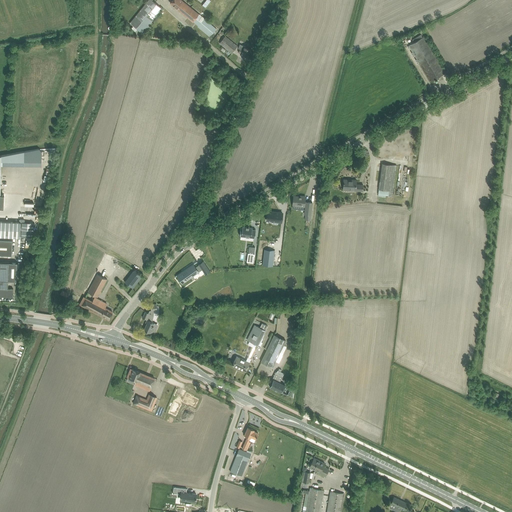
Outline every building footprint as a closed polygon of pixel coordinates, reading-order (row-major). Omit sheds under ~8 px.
[(147,0),(130,22),(137,28),(135,31),(138,33),(140,31),(142,32),(162,8),(152,0),(147,0)] [(181,0),(172,0),(170,3),(193,21),(199,14),(181,0)] [(199,14),(193,21),(198,26),(210,36),(213,33),(216,29),(204,19),(204,18),(201,22),(198,20),(201,16),(199,14)] [(421,34),(412,39),(414,42),(409,45),(430,82),(445,73),(448,71),(446,67),(443,69),(424,36),(423,37),(421,34)] [(225,36),(223,39),(219,43),(229,50),(226,53),(229,55),(231,52),(232,53),(238,46),(225,36)] [(238,48),(240,48),(239,52),(248,56),(251,49),(244,47),(245,46),(240,44),(238,48)] [(382,163),(379,189),(379,195),(389,196),(389,190),(393,190),(396,165),(382,163)] [(344,179),(344,184),(343,190),(363,191),(363,184),(356,184),(356,179),(344,179)] [(304,202),(305,196),(301,196),(301,197),(294,196),(293,205),(294,205),(293,208),(294,205),(305,207),(306,207),(305,214),(308,214),(308,215),(307,219),(310,220),(312,203),(306,202),(304,202)] [(281,222),(283,213),(268,211),(267,220),(281,222)] [(0,221),(0,236),(20,237),(21,222),(0,221)] [(32,238),(33,223),(22,223),(22,227),(21,227),(21,229),(22,229),(21,237),(27,237),(31,238),(32,238)] [(255,238),(256,229),(252,229),(253,227),(252,227),(252,228),(243,226),(243,228),(242,228),(241,227),(240,236),(241,236),(255,238)] [(12,240),(0,239),(0,254),(12,255),(12,240)] [(272,266),(274,250),(265,249),(263,265),(272,266)] [(182,272),(175,276),(175,277),(178,275),(183,282),(190,277),(199,271),(202,269),(205,274),(210,271),(203,260),(198,264),(199,265),(195,267),(193,265),(197,262),(197,261),(184,271),(182,272)] [(0,280),(8,281),(16,281),(17,263),(9,262),(0,261),(0,280)] [(125,282),(129,285),(133,288),(142,276),(134,270),(125,282)] [(97,274),(88,292),(97,297),(107,279),(97,274)] [(0,296),(13,297),(13,294),(13,288),(8,288),(8,281),(0,280),(0,296)] [(178,295),(166,286),(163,290),(164,290),(162,292),(163,293),(173,302),(178,295)] [(83,296),(82,299),(79,304),(108,319),(113,312),(105,307),(107,304),(95,297),(93,301),(83,296)] [(177,308),(168,301),(165,305),(173,312),(177,308)] [(146,311),(143,318),(147,320),(146,322),(147,323),(144,330),(150,333),(151,332),(154,334),(157,328),(153,326),(154,323),(151,321),(153,318),(153,314),(153,310),(157,310),(156,303),(156,304),(151,304),(151,310),(150,310),(148,313),(146,311)] [(246,360),(237,356),(232,365),(246,371),(252,358),(250,357),(256,344),(258,345),(260,341),(261,342),(263,338),(262,337),(268,325),(262,323),(260,328),(254,325),(247,340),(249,341),(248,344),(253,347),(248,356),(246,360)] [(263,357),(261,361),(272,367),(275,362),(276,361),(279,362),(283,355),(279,353),(286,340),(274,335),(273,338),(272,338),(270,337),(265,348),(267,348),(267,349),(263,357)] [(131,368),(129,373),(127,377),(136,380),(135,384),(150,390),(155,378),(131,368)] [(285,385),(273,379),(269,386),(281,392),(285,385)] [(187,393),(182,402),(188,405),(189,404),(195,407),(199,400),(191,396),(191,395),(187,393)] [(137,395),(134,403),(151,410),(157,397),(149,394),(147,400),(137,395)] [(182,404),(175,401),(169,412),(176,416),(182,404)] [(242,448),(247,450),(251,442),(249,441),(251,438),(251,437),(256,439),(258,433),(254,431),(254,430),(248,427),(244,435),(248,436),(242,448)] [(230,471),(235,473),(242,476),(251,453),(240,449),(238,455),(237,454),(230,471)] [(314,458),(309,467),(326,475),(329,469),(323,466),(324,464),(319,462),(320,460),(314,458)] [(197,479),(197,482),(187,481),(186,488),(203,489),(203,480),(197,479)] [(178,487),(177,494),(181,494),(181,495),(181,496),(181,499),(195,501),(196,498),(196,497),(196,494),(186,492),(187,488),(178,487)] [(310,488),(309,493),(306,511),(320,511),(324,490),(310,488)] [(331,491),(326,511),(341,511),(344,493),(331,491)] [(392,501),(391,503),(405,510),(406,508),(408,503),(394,497),(392,501)]
